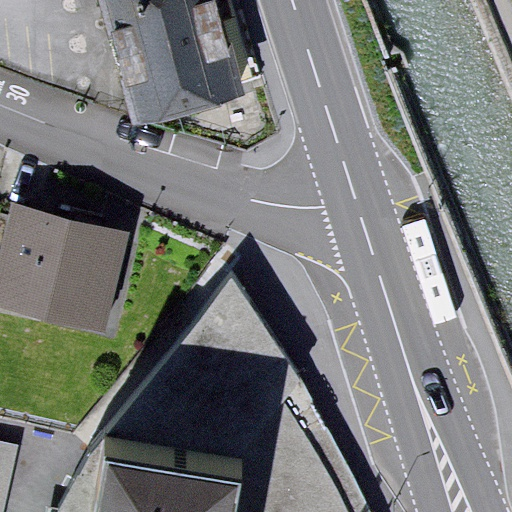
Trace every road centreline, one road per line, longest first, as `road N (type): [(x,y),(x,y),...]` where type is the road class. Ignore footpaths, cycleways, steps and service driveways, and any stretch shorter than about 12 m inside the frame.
road 1 (residential): [(356,200),(292,208),(252,202),(0,112)]
road 2 (secondary): [(356,200),(449,511)]
road 3 (secondary): [(291,0),(356,200)]
